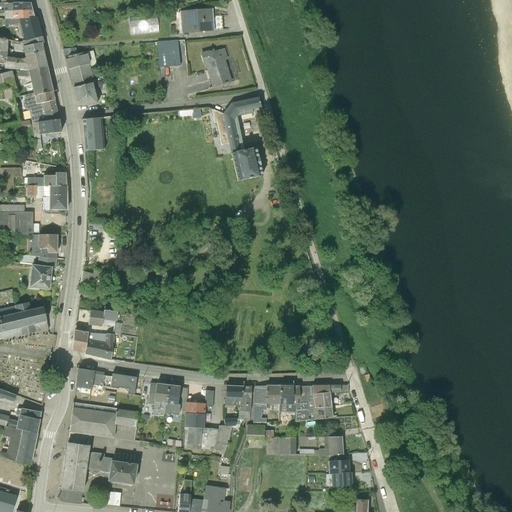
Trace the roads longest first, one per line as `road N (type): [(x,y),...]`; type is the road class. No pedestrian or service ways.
road 1 (unclassified): [(61,360),(201,379),(350,377),(391,511)]
road 2 (tertiary): [(69,112),(79,219),(61,360)]
road 3 (unclassified): [(69,112),(261,89)]
road 4 (tertiary): [(61,360),(61,402),(38,506)]
